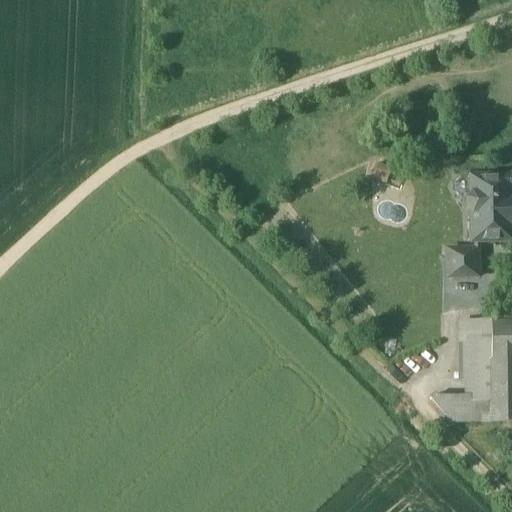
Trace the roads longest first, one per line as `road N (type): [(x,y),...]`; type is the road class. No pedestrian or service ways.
road 1 (track): [(0,290),(159,139),(511,17)]
road 2 (track): [(159,139),(511,501)]
